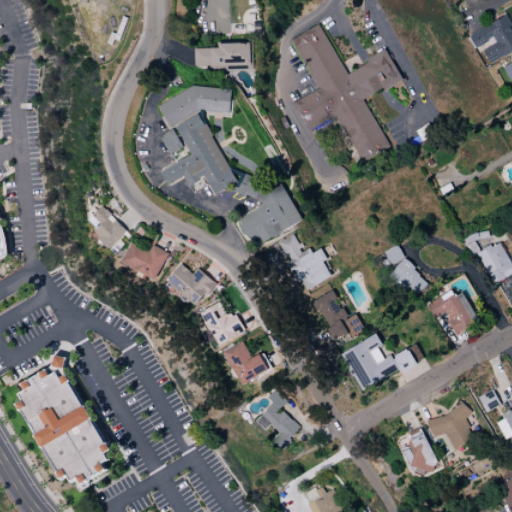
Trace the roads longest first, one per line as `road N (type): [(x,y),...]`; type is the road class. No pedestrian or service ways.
road 1 (residential): [(162,0),(155,36),(116,117),(119,163),(136,201),(153,216),(237,259),(341,435)]
road 2 (residential): [(511,331),(253,488)]
